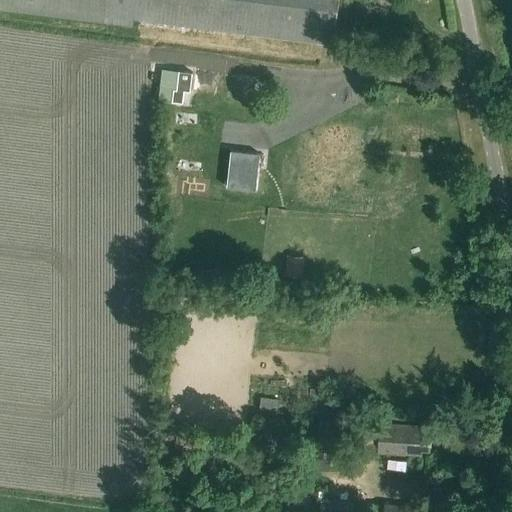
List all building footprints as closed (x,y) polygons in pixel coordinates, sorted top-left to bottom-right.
[(339,0),(0,0),(0,10),(233,40),(234,33),(333,45),(339,0)] [(197,68),(195,86),(215,88),(217,73),(210,73),(210,70),(197,68)] [(268,102),(269,86),(220,82),(219,91),(224,92),(224,104),(263,107),(268,102)] [(292,206),(294,172),(336,175),(337,159),(359,160),(359,147),(377,149),(380,109),(318,105),(317,122),(296,121),(298,99),(275,98),(271,148),(276,148),(272,205),(292,206)] [(227,149),(224,182),(247,184),(250,151),(227,149)] [(202,180),(203,165),(173,164),(172,179),(202,180)] [(430,451),(431,432),(423,431),(424,426),(380,424),(380,429),(363,428),(362,448),(378,449),(378,453),(422,455),(422,450),(430,451)] [(309,465),(349,468),(350,454),(318,451),(318,453),(310,453),(309,465)] [(300,479),(297,511),(314,511),(316,480),(300,479)] [(371,511),(418,511),(419,508),(372,503),(371,511)]
